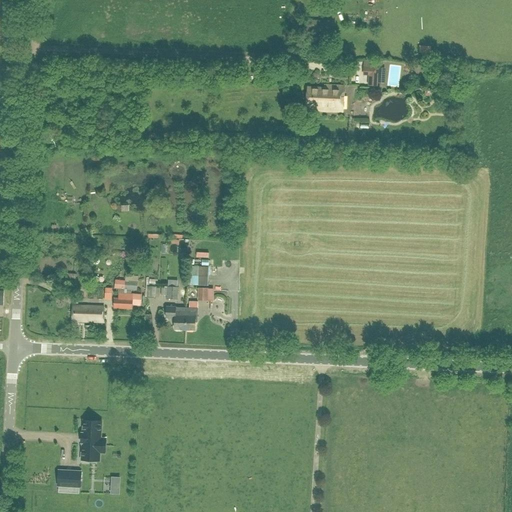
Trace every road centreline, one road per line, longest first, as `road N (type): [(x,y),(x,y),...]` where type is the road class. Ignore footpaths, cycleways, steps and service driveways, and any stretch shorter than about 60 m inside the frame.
road 1 (tertiary): [(511,368),(16,348)]
road 2 (unclassified): [(16,348),(28,0)]
road 3 (track): [(26,47),(277,52),(291,45),(301,0)]
road 4 (tertiary): [(5,511),(16,348)]
